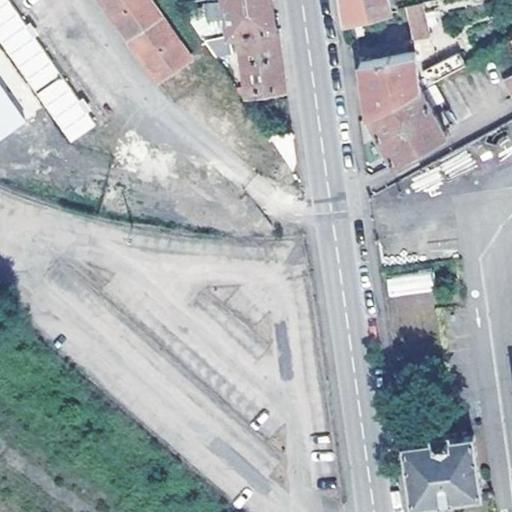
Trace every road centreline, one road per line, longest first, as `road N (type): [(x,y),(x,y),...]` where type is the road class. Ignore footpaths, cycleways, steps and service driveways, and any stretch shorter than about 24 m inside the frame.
road 1 (secondary): [(373,511),(328,191)]
road 2 (residential): [(328,191),(360,186),(511,105)]
road 3 (secondary): [(328,191),(302,0)]
road 4 (unknown): [(334,240),(488,193)]
